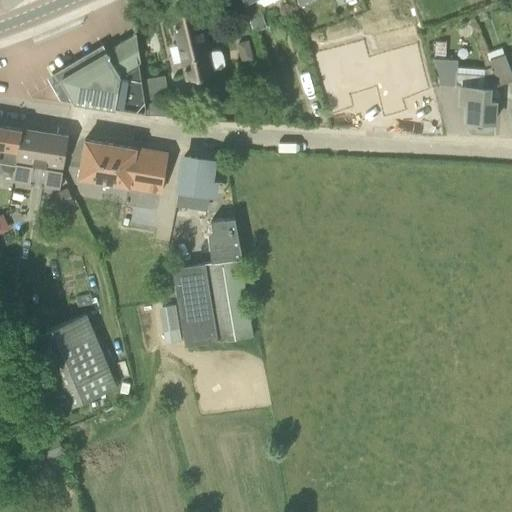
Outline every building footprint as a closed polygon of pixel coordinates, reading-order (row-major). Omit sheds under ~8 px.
[(243,0),(249,18),(252,32),(258,49),(272,45),(266,28),(260,12),(254,0),(243,0)] [(207,52),(195,4),(170,10),(179,45),(170,46),(173,62),(182,60),(185,73),(224,63),(224,62),(222,54),(220,50),(215,50),(207,52)] [(147,10),(134,12),(136,24),(149,23),(147,10)] [(146,99),(143,78),(136,32),(133,34),(111,47),(61,77),(74,101),(148,113),(146,99)] [(434,58),(444,58),(445,41),(434,41),(434,58)] [(489,60),(491,66),(498,83),(511,79),(511,74),(504,54),(489,60)] [(434,58),(431,58),(443,85),(455,85),(460,85),(459,102),(466,102),(465,119),(494,121),(495,99),(488,99),(489,86),(497,83),(491,66),(484,69),(456,68),(457,59),(444,58),(434,58)] [(272,100),(277,123),(288,121),(284,98),(272,100)] [(166,114),(167,103),(149,102),(149,113),(166,114)] [(22,128),(0,123),(0,161),(14,164),(16,164),(19,150),(18,149),(22,128)] [(68,135),(22,128),(18,149),(19,150),(16,164),(14,164),(11,180),(59,188),(68,135)] [(161,190),(168,153),(85,138),(79,176),(161,190)] [(206,207),(210,178),(213,160),(184,156),(177,203),(206,207)] [(57,195),(64,209),(75,205),(68,190),(57,195)] [(212,260),(239,257),(242,256),(234,216),(211,219),(214,241),(210,242),(212,260)] [(205,261),(218,341),(253,336),(239,257),(212,260),(205,261)] [(218,341),(205,261),(172,266),(175,289),(177,304),(181,327),(184,345),(218,341)] [(29,317),(22,297),(5,303),(13,323),(29,317)] [(181,327),(177,304),(162,307),(165,330),(181,327)] [(56,411),(116,386),(85,313),(24,341),(56,411)]
